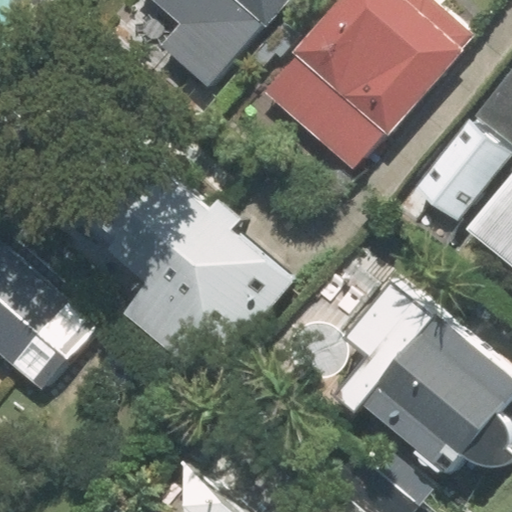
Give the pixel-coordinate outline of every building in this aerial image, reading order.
[(216,85),(290,0),(160,0),(184,21),(166,42),(216,85)] [(479,32),(441,0),(348,0),(269,91),(360,169),(479,32)] [(511,78),(422,189),(465,223),(511,164),(511,78)] [(217,329),(244,352),(301,282),(240,232),(250,220),(224,198),(214,210),(120,133),(63,202),(155,279),(130,309),(191,359),(217,329)] [(511,188),(476,231),(511,261),(511,188)] [(0,235),(0,349),(45,389),(102,324),(0,235)] [(365,398),(451,475),(471,453),(495,468),(511,463),(511,366),(446,308),(365,398)] [(72,511),(93,491),(64,462),(21,507),(25,511),(72,511)] [(350,486),(378,511),(422,511),(425,510),(373,462),(350,486)] [(157,506),(163,511),(335,511),(332,509),(328,511),(237,511),(191,469),(157,506)]
